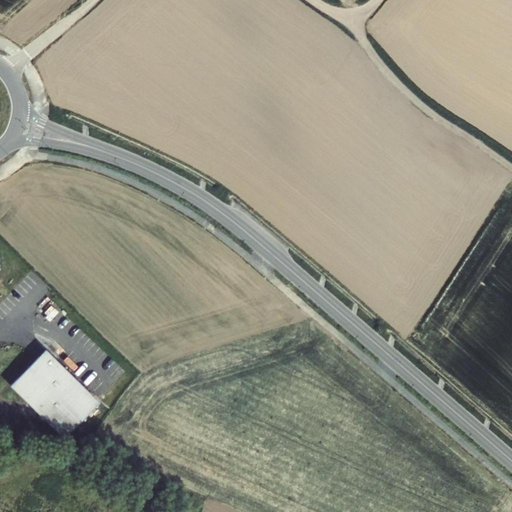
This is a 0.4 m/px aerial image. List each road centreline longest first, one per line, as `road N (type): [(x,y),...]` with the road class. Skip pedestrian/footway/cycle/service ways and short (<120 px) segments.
road 1 (secondary): [(511,461),(230,219),(107,152)]
road 2 (track): [(350,16),(372,60),(511,174)]
